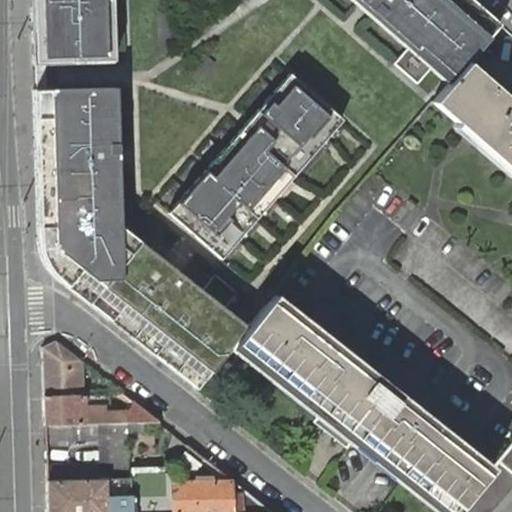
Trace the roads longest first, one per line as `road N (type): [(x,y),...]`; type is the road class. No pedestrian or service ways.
road 1 (residential): [(15,301),(54,302),(316,511)]
road 2 (residential): [(22,511),(15,301)]
road 3 (residential): [(15,301),(7,130)]
road 4 (unknown): [(511,335),(494,329),(416,255)]
road 5 (residential): [(7,130),(0,6)]
